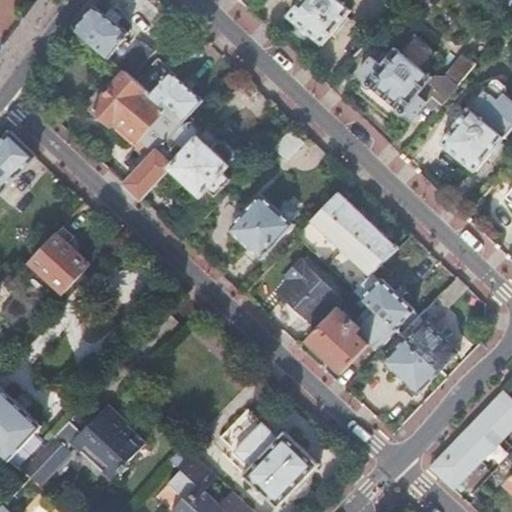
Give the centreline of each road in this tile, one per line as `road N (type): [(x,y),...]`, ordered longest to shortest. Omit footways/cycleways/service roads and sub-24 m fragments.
road 1 (residential): [(397,468),(3,97)]
road 2 (residential): [(199,0),(511,297)]
road 3 (secondary): [(511,345),(397,468)]
road 4 (residential): [(3,97),(77,0)]
